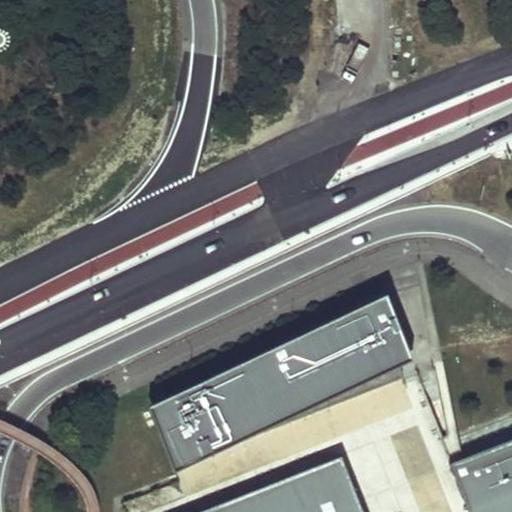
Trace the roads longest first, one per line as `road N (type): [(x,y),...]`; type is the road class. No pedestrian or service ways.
road 1 (motorway): [(0,448),(40,387),(376,229),(419,217),(457,220),(511,246)]
road 2 (secondary): [(219,256),(511,120)]
road 3 (secondary): [(0,355),(219,256)]
road 4 (motorway): [(202,0),(202,76),(190,122),(169,185),(143,221)]
road 5 (secondary): [(326,132),(143,221)]
road 6 (secondary): [(511,64),(326,132)]
road 7 (motorway): [(219,256),(277,212),(326,132)]
road 8 (secondary): [(143,221),(0,289)]
road 9 (motorway): [(326,132),(361,58),(361,0)]
